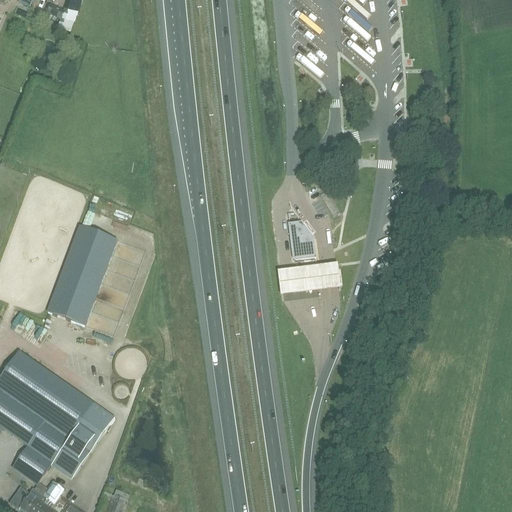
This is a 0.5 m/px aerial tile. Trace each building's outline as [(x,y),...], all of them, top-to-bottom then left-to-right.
[(56,0),(55,5),(65,10),(69,0),(56,0)] [(358,0),(354,4),(364,12),(367,9),(358,0)] [(47,15),(60,21),(65,12),(51,6),(47,15)] [(372,61),(375,56),(353,39),(349,44),(372,61)] [(301,60),(323,78),(327,73),(305,55),(301,60)] [(300,224),(287,226),(292,260),(295,262),(315,259),(312,240),(300,224)] [(86,231),(79,228),(48,313),(53,315),(85,327),(117,242),(86,231)] [(339,261),(278,268),(281,294),(342,286),(339,261)] [(24,308),(16,321),(24,326),(32,314),(24,308)] [(35,319),(25,329),(33,337),(36,335),(53,352),(64,340),(52,328),(49,332),(35,319)] [(115,419),(19,353),(0,380),(0,427),(28,447),(14,468),(38,485),(39,484),(52,464),(69,476),(101,429),(105,432),(115,419)] [(130,379),(120,379),(120,390),(130,390),(130,379)] [(44,478),(40,484),(48,489),(52,483),(44,478)] [(18,511),(20,507),(26,511),(53,511),(47,508),(51,503),(54,505),(64,491),(53,483),(48,490),(43,497),(34,490),(33,490),(28,496),(20,490),(9,505),(18,511)] [(48,490),(39,484),(38,485),(34,490),(43,497),(48,490)] [(123,511),(129,496),(116,491),(114,497),(113,496),(113,497),(111,497),(112,496),(104,494),(100,507),(103,508),(101,511),(123,511)] [(79,511),(87,511),(89,510),(75,500),(71,506),(79,511)]
